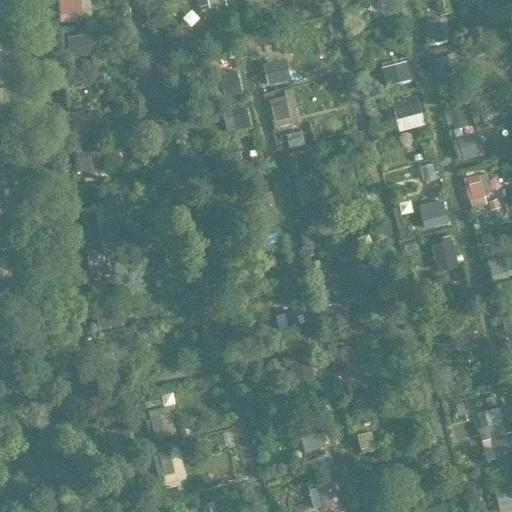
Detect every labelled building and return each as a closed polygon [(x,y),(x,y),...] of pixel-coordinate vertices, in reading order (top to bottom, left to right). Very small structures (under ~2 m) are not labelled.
[(79,0),(66,0),(55,1),(58,22),(61,21),(61,22),(81,20),(79,0)] [(224,6),(222,0),(207,0),(210,10),(220,8),(220,7),(224,6)] [(441,40),(436,20),(426,22),(427,28),(422,29),(425,44),(441,40)] [(67,38),(68,58),(89,56),(87,36),(67,38)] [(450,76),(445,57),(435,60),(440,79),(450,76)] [(283,61),(264,66),(269,85),(288,80),(283,61)] [(413,77),(410,66),(408,67),(406,62),(396,65),(402,85),(412,83),(410,78),(413,77)] [(239,94),(234,74),(219,77),(224,98),(239,94)] [(283,91),(284,98),(270,102),(275,122),(272,122),(274,130),(300,123),(292,89),(283,91)] [(420,115),(416,97),(391,103),(396,121),(420,115)] [(250,129),(244,107),(222,113),(227,134),(233,133),(250,129)] [(86,136),(83,113),(71,114),(74,137),(86,136)] [(482,156),(476,134),(456,139),(462,161),(482,156)] [(88,173),(85,151),(75,153),(78,174),(88,173)] [(477,175),(462,180),(468,201),(483,197),(477,175)] [(314,192),(310,176),(293,180),(297,196),(314,192)] [(274,214),(270,195),(256,199),(261,219),(271,216),(270,215),(274,214)] [(442,201),(418,208),(423,229),(447,223),(442,201)] [(97,238),(94,217),(81,219),(83,238),(87,238),(87,239),(97,238)] [(316,239),(310,218),(300,221),(301,222),(298,223),(302,241),(305,240),(305,241),(316,239)] [(456,258),(450,235),(438,238),(444,261),(456,258)] [(101,267),(100,253),(87,255),(88,268),(101,267)] [(508,281),(503,259),(487,264),(492,285),(508,281)] [(338,304),(331,305),(322,307),(323,309),(319,310),(323,328),(336,324),(342,323),(338,304)] [(511,332),(511,320),(509,308),(493,313),(499,334),(503,333),(503,335),(511,332)] [(109,329),(107,310),(92,312),(94,330),(99,329),(99,330),(109,329)] [(306,331),(301,311),(295,312),(295,311),(284,314),(290,336),(301,333),(306,331)] [(471,322),(451,327),(455,345),(475,341),(471,322)] [(120,345),(112,346),(97,348),(99,366),(104,365),(104,367),(123,364),(120,345)] [(355,377),(347,348),(330,352),(339,382),(355,377)] [(315,380),(309,358),(288,364),(293,386),(315,380)] [(165,438),(160,417),(149,420),(154,440),(165,438)] [(126,425),(114,428),(120,451),(132,448),(126,425)] [(312,426),(299,432),(307,446),(302,448),(306,456),(323,447),(312,426)] [(369,455),(363,433),(351,436),(356,458),(369,455)] [(509,452),(505,439),(501,440),(500,437),(491,439),(496,460),(505,458),(504,453),(509,452)] [(173,474),(168,454),(158,457),(154,458),(158,477),(162,476),(163,477),(173,474)] [(328,458),(320,462),(323,468),(331,464),(328,458)] [(140,484),(135,460),(116,465),(121,488),(140,484)] [(383,489),(378,468),(361,472),(367,494),(383,489)] [(332,483),(317,487),(322,510),(338,506),(332,483)] [(508,511),(511,511),(511,490),(511,488),(495,492),(500,511),(508,511)]
